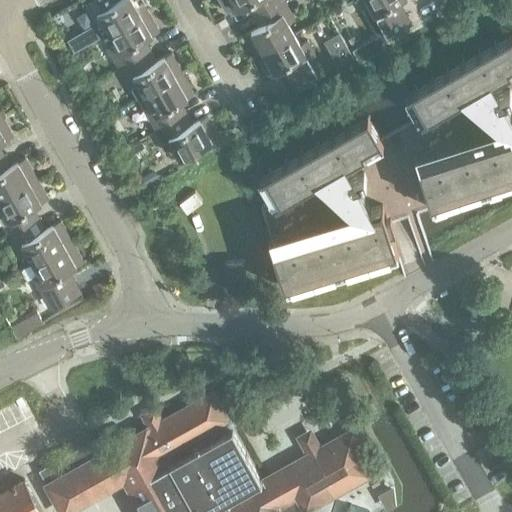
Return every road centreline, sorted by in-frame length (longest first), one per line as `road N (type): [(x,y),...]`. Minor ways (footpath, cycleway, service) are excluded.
road 1 (unclassified): [(166,324),(9,16)]
road 2 (unclassified): [(490,511),(377,308)]
road 3 (unclassified): [(166,324),(336,321),(377,308)]
road 4 (unclassified): [(0,370),(51,341),(166,324)]
road 5 (unclassified): [(377,308),(511,232)]
road 6 (residential): [(250,110),(190,0)]
